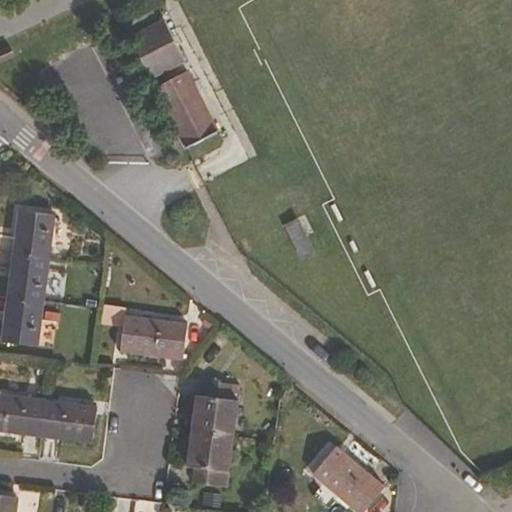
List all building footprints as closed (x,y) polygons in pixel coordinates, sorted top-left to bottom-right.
[(140,74),(179,57),(158,12),(120,30),(140,74)] [(216,128),(184,69),(148,87),(178,148),(216,128)] [(305,243),(289,208),(275,215),(291,249),(305,243)] [(47,259),(53,215),(16,210),(10,255),(47,259)] [(41,302),(47,259),(10,255),(5,297),(41,302)] [(0,342),(35,348),(41,302),(5,297),(0,332),(0,342)] [(180,362),(184,325),(121,317),(116,354),(180,362)] [(231,436),(235,401),(231,400),(233,384),(201,380),(199,395),(193,395),(189,431),(231,436)] [(0,431),(38,436),(43,400),(0,393),(0,431)] [(91,443),(95,407),(43,400),(38,436),(91,443)] [(224,487),(231,436),(189,431),(184,466),(190,467),(188,482),(224,487)] [(354,511),(358,511),(379,483),(332,445),(308,476),(354,511)] [(0,511),(14,511),(17,496),(0,493),(0,511)]
